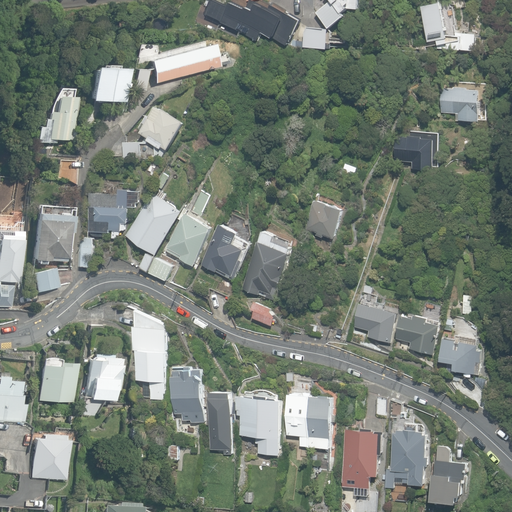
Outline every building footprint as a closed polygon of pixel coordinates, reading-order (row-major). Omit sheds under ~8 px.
[(231,7),(217,0),(212,0),(200,26),(217,34),(220,29),(237,37),(240,31),(259,40),(263,32),(290,45),(302,18),(263,0),(259,0),(258,3),(254,10),(234,0),(231,7)] [(332,0),(319,12),(332,28),(348,16),(345,12),(349,10),(362,9),(362,0),(332,0)] [(428,0),(423,1),(431,41),(438,40),(439,48),(462,49),(477,50),(476,33),(454,30),(448,0),(428,0)] [(306,47),(330,48),(331,28),(309,26),(307,31),(306,47)] [(132,90),(144,90),(144,84),(153,82),(154,83),(216,66),(211,43),(148,60),(149,68),(144,69),(133,68),(132,90)] [(89,100),(123,102),(125,69),(91,67),(89,100)] [(56,143),(57,138),(76,140),(76,130),(73,130),(76,96),(69,96),(69,89),(57,88),(52,99),(50,112),(47,112),(46,118),(42,118),(42,125),(36,125),(35,142),(56,143)] [(460,120),(481,121),(482,91),(469,90),(469,88),(456,88),(456,89),(444,89),(443,112),(460,113),(460,120)] [(150,156),(159,161),(168,148),(170,149),(187,121),(166,108),(165,109),(159,106),(152,116),(148,115),(140,128),(144,130),(143,132),(144,133),(143,135),(146,137),(144,141),(124,141),(124,158),(150,156)] [(413,168),(435,170),(437,139),(424,138),(424,136),(410,135),(410,137),(397,136),(396,160),(414,161),(413,168)] [(354,181),(359,167),(346,163),(342,177),(354,181)] [(157,184),(163,188),(171,176),(165,172),(157,184)] [(184,256),(197,263),(217,224),(202,216),(213,194),(201,188),(170,245),(171,246),(170,248),(184,255),(184,256)] [(97,236),(121,236),(121,230),(126,230),(127,223),(129,223),(130,206),(137,207),(137,202),(140,202),(141,191),(130,191),(130,189),(120,189),(120,194),(93,192),(91,231),(91,233),(93,234),(94,235),(96,236),(97,236)] [(128,237),(158,255),(184,211),(165,199),(168,194),(159,189),(157,193),(155,192),(128,237)] [(307,229),(335,239),(346,209),(317,199),(307,229)] [(37,263),(44,263),(45,260),(66,261),(66,258),(67,258),(69,232),(72,233),(74,207),(36,205),(35,219),(32,259),(37,259),(37,263)] [(203,265),(237,281),(253,247),(239,240),(242,233),(223,224),(203,265)] [(259,294),(275,300),(296,244),(278,237),(280,232),(267,227),(242,289),(259,296),(259,294)] [(0,306),(12,307),(13,285),(0,284),(0,281),(20,282),(22,230),(0,228),(0,306)] [(80,264),(93,266),(95,246),(94,246),(94,236),(83,235),(80,264)] [(142,266),(150,271),(158,257),(149,252),(142,266)] [(158,257),(150,271),(167,279),(175,265),(158,257)] [(31,273),(36,292),(59,287),(54,267),(31,273)] [(476,291),(465,290),(463,313),(474,314),(476,291)] [(254,314),(273,322),(278,313),(273,308),(274,306),(257,299),(254,306),(257,307),(254,314)] [(366,338),(391,344),(398,313),(385,310),(386,309),(372,305),(371,306),(360,303),(354,327),(368,331),(366,338)] [(152,403),(157,403),(157,399),(166,400),(167,393),(168,393),(168,381),(169,381),(173,328),(171,328),(171,325),(137,311),(135,350),(140,350),(138,380),(146,380),(145,388),(152,388),(152,403)] [(408,348),(431,355),(439,325),(426,321),(427,318),(414,315),(413,319),(401,315),(394,338),(409,342),(408,348)] [(90,325),(91,346),(104,345),(103,324),(90,325)] [(453,370),(476,373),(477,360),(481,361),(483,350),(479,349),(479,342),(442,338),(440,361),(454,362),(453,370)] [(42,347),(50,358),(57,354),(50,342),(42,347)] [(113,399),(117,399),(118,390),(119,390),(121,364),(119,364),(119,358),(102,357),(102,359),(88,358),(85,395),(90,395),(89,398),(113,399)] [(39,400),(75,402),(77,363),(60,362),(60,365),(41,364),(39,400)] [(193,420),(193,422),(208,422),(206,369),(195,369),(195,370),(175,370),(177,412),(177,413),(178,413),(178,415),(186,420),(193,420)] [(0,419),(22,420),(23,403),(18,403),(19,379),(6,379),(6,375),(0,374),(0,419)] [(466,384),(459,394),(478,407),(485,397),(466,384)] [(277,392),(275,391),(274,390),(272,390),(271,389),(269,389),(268,389),(266,388),(265,388),(263,388),(262,389),(260,389),(258,389),(257,390),(255,390),(254,391),(253,391),(247,391),(247,394),(240,394),(239,409),(240,409),(239,414),(243,414),(242,434),(259,435),(258,442),(261,442),(261,452),(283,453),(286,397),(281,397),(281,393),(278,393),(277,392)] [(226,453),(234,453),(234,449),(235,449),(235,397),(234,397),(234,391),(214,391),(214,397),(212,397),(212,449),(226,449),(226,453)] [(303,394),(304,392),(295,392),(295,394),(291,393),(289,435),(303,435),(303,445),(312,446),(314,394),(303,394)] [(336,395),(314,394),(312,446),(333,447),(334,436),(336,395)] [(376,416),(386,417),(388,398),(378,397),(376,416)] [(391,416),(402,417),(403,403),(392,399),(391,416)] [(67,424),(75,425),(76,415),(69,414),(67,424)] [(387,487),(396,488),(397,477),(404,477),(404,482),(411,483),(426,484),(427,484),(427,481),(427,478),(428,465),(431,465),(432,456),(429,456),(430,434),(426,434),(426,431),(419,431),(419,424),(406,424),(406,430),(398,429),(398,432),(395,432),(393,469),(388,468),(387,487)] [(344,486),(372,488),(373,475),(380,475),(381,453),(384,453),(386,433),(378,432),(378,431),(374,431),(374,429),(363,428),(363,430),(348,429),(344,486)] [(29,476),(65,479),(68,438),(32,435),(29,476)] [(169,459),(179,459),(181,445),(170,444),(169,459)] [(434,500),(460,502),(460,494),(464,495),(466,480),(469,480),(470,462),(453,461),(453,451),(449,446),(440,446),(440,460),(438,460),(434,500)]
